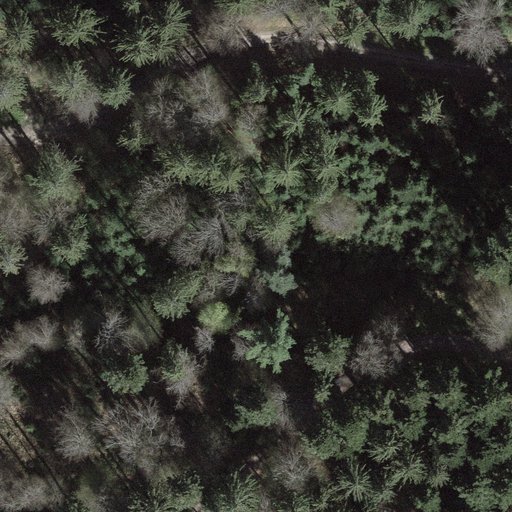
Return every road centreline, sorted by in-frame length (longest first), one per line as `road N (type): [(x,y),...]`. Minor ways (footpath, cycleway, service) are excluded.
road 1 (track): [(511,71),(257,32),(58,131),(0,134)]
road 2 (track): [(193,511),(372,359),(440,332),(511,344)]
